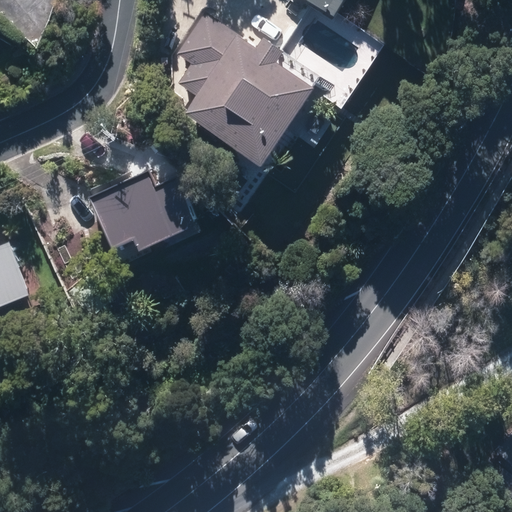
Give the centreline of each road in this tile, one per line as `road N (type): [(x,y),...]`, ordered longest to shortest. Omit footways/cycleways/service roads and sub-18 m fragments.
road 1 (primary): [(163,511),(306,392),(445,204),(511,83)]
road 2 (residential): [(0,143),(84,95),(108,63),(117,0)]
